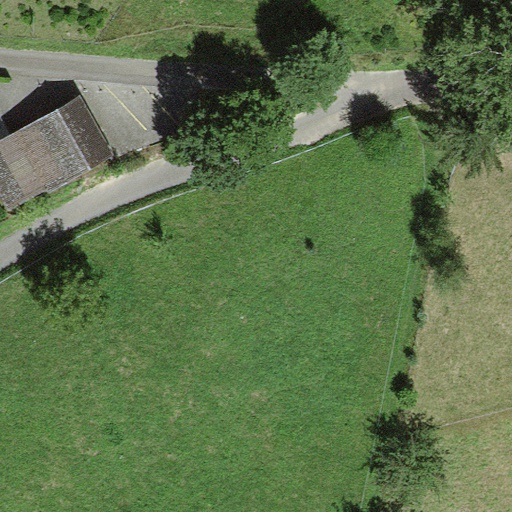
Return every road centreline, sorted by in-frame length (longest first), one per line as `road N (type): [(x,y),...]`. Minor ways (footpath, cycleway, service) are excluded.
road 1 (residential): [(0,256),(42,231),(443,77)]
road 2 (residential): [(0,63),(64,74),(443,77)]
